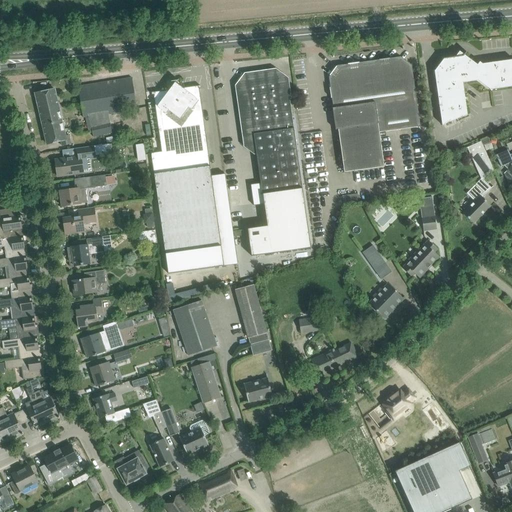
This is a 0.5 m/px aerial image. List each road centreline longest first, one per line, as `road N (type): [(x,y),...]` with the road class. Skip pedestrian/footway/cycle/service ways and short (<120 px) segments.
road 1 (secondary): [(31,60),(511,18)]
road 2 (unclassified): [(125,511),(370,377),(511,232)]
road 3 (unclassified): [(81,427),(61,364),(16,85)]
road 4 (unknown): [(249,449),(219,303)]
